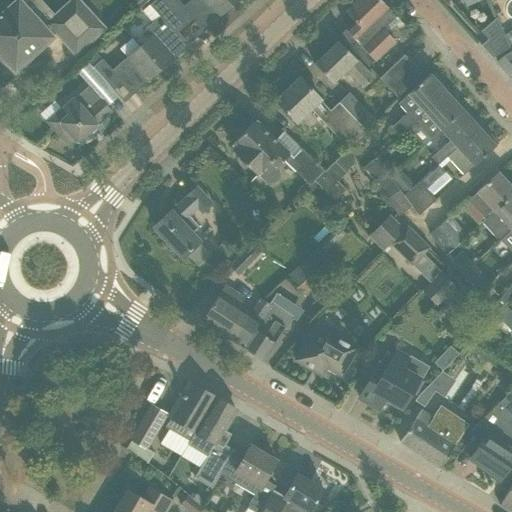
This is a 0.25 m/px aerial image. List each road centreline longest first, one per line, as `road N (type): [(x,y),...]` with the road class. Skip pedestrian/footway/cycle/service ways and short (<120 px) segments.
road 1 (tertiary): [(433,497),(133,323)]
road 2 (tertiary): [(109,194),(311,0)]
road 3 (residential): [(511,106),(418,0)]
